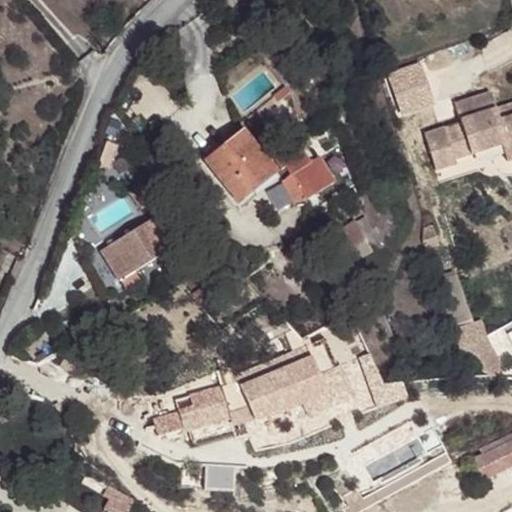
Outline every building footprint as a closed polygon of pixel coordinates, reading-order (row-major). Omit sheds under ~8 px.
[(286,98),(300,89),(283,66),(270,77),(286,98)] [(417,70),(391,78),(403,115),(429,108),(417,70)] [(85,81),(77,71),(76,71),(66,79),(75,91),(84,82),(85,81)] [(460,130),(424,139),(436,187),(456,182),(452,165),(448,151),(465,146),(469,161),(500,152),(504,151),(508,168),(511,167),(511,113),(496,117),(492,100),(455,110),(460,130)] [(239,207),(255,193),(249,186),(272,168),(244,134),(205,164),(239,207)] [(106,146),(96,170),(105,174),(107,167),(109,168),(116,150),(106,146)] [(465,146),(448,151),(452,165),(469,161),(465,146)] [(504,151),(500,152),(504,169),(508,168),(504,151)] [(249,186),(255,193),(278,176),(272,168),(249,186)] [(304,202),(291,177),(287,178),(286,180),(284,182),(283,185),(292,203),(295,204),(298,204),(300,203),(304,202)] [(164,209),(102,254),(122,282),(137,272),(182,239),(184,238),(189,234),(170,207),(165,211),(164,209)] [(354,223),(364,240),(373,235),(363,218),(354,223)] [(342,254),(364,240),(354,223),(332,236),(342,254)] [(423,245),(432,272),(442,269),(435,248),(439,246),(432,226),(423,229),(423,245)] [(184,238),(182,239),(185,244),(192,239),(189,234),(184,238)] [(401,254),(393,251),(384,269),(393,272),(401,254)] [(137,272),(122,282),(128,291),(143,280),(137,272)] [(435,283),(453,335),(472,328),(454,276),(435,283)] [(211,295),(204,286),(194,293),(201,302),(211,295)] [(487,338),(463,352),(462,356),(489,376),(499,378),(503,363),(487,338)] [(307,349),(278,360),(283,373),(282,373),(298,409),(330,394),(320,376),(338,369),(331,352),(313,360),(310,354),(307,349)] [(273,363),(278,375),(282,373),(283,373),(278,360),(273,363)] [(278,375),(243,390),(245,393),(235,396),(245,424),(256,420),(257,421),(279,418),(298,409),(282,373),(278,375)] [(399,395),(397,384),(375,386),(365,387),(367,404),(399,395)] [(207,403),(182,411),(188,428),(213,421),(213,425),(229,420),(220,388),(204,393),(207,403)] [(188,428),(182,411),(153,420),(158,438),(188,428)] [(511,439),(479,456),(482,461),(511,446),(511,439)] [(511,446),(482,461),(471,466),(481,487),(511,471),(511,446)]
